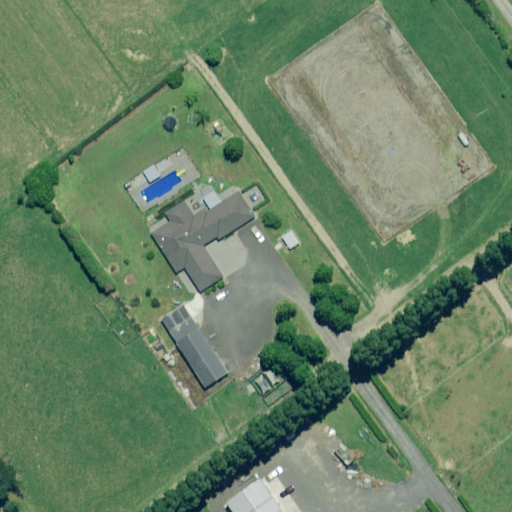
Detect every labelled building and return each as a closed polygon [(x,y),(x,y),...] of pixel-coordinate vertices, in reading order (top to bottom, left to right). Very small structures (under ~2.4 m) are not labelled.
[(255,217),(238,191),(208,211),(206,208),(200,212),(191,197),(166,213),(171,221),(152,233),(177,272),(185,267),(200,291),(223,276),(203,245),(215,238),(218,241),(255,217)] [(264,234),(256,221),(249,225),(257,238),(264,234)] [(249,289),(238,271),(230,277),(241,294),(249,289)] [(240,302),(229,284),(212,295),(223,313),(240,302)] [(228,372),(184,305),(162,319),(206,387),(228,372)] [(262,392),(279,380),(271,369),(254,381),(262,392)]
